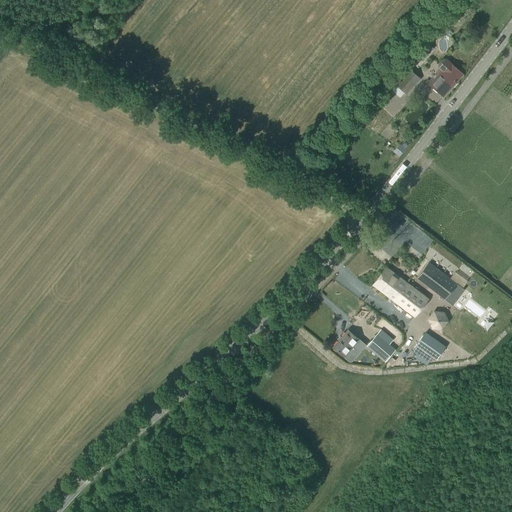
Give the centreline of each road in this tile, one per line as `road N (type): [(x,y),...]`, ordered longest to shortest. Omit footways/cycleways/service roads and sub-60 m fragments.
road 1 (tertiary): [(56,511),(117,448),(246,340),(362,214)]
road 2 (unclassified): [(0,26),(362,214)]
road 3 (tertiary): [(362,214),(511,30)]
